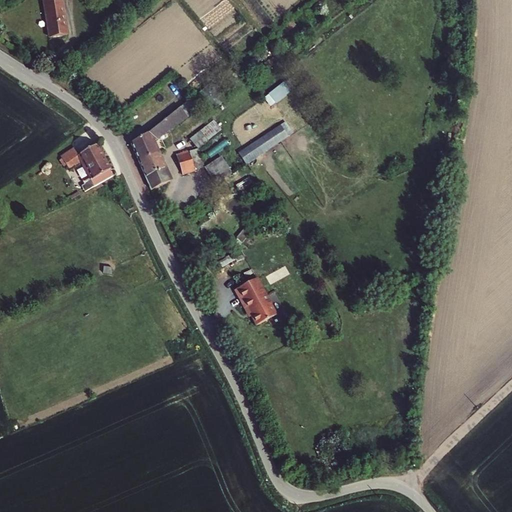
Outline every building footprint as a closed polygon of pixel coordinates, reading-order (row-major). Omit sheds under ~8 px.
[(51,0),(35,0),(43,43),(58,41),(51,0)] [(284,82),(263,98),(270,107),(292,92),(284,82)] [(149,190),(169,182),(153,142),(186,118),(182,108),(148,134),(130,143),(149,190)] [(189,140),(198,150),(222,130),(213,120),(189,140)] [(285,123),(238,153),(245,165),(293,134),(285,123)] [(93,178),(96,185),(114,175),(102,153),(90,160),(85,150),(72,158),(78,167),(84,163),(90,173),(82,177),(85,182),(93,178)] [(205,169),(198,151),(176,157),(182,176),(205,169)] [(222,157),(205,169),(215,184),(232,173),(222,157)] [(274,317),(254,280),(232,292),(246,319),(248,317),(254,327),(274,317)]
